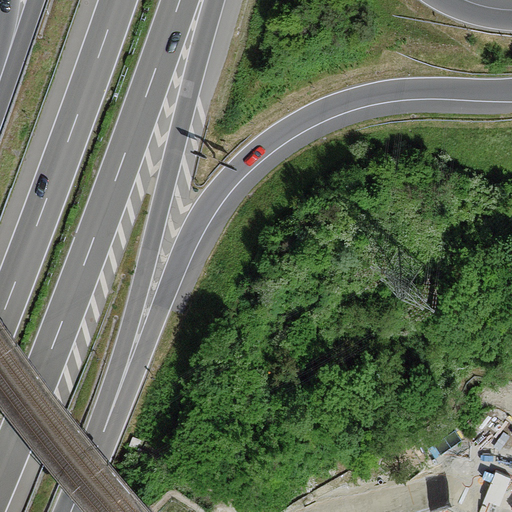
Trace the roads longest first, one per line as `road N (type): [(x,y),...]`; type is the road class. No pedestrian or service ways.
road 1 (motorway): [(119,389),(204,210),(270,140),(373,94),(511,89)]
road 2 (motorway): [(0,476),(180,0)]
road 3 (motorway): [(119,389),(208,0)]
road 4 (motorway): [(118,0),(0,321)]
road 5 (motorway): [(70,511),(119,389)]
